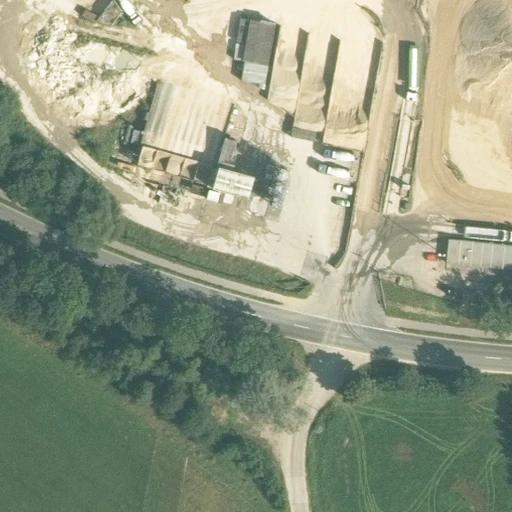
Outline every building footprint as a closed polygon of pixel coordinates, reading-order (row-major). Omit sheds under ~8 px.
[(276,26),(251,21),(244,62),(245,62),(268,67),(276,26)] [(268,67),(245,62),(241,82),(265,86),(268,67)] [(225,139),(217,167),(218,168),(229,171),(237,142),(225,139)] [(217,172),(137,149),(133,161),(141,163),(151,166),(214,183),(217,172)] [(151,166),(141,163),(139,169),(150,172),(151,166)] [(229,171),(218,168),(217,172),(214,183),(212,189),(226,193),(232,172),(229,171)] [(290,178),(290,175),(290,173),(288,171),(286,170),(284,169),(281,170),(279,171),(278,173),(277,176),(278,178),(279,180),(281,182),(284,182),(286,181),(289,180),(290,178)] [(255,178),(232,172),(226,193),(249,199),(255,178)] [(286,191),(287,189),(286,186),(285,184),(283,183),(280,182),(278,183),(276,184),(274,186),(274,189),(274,191),(276,193),(278,195),(280,195),(283,195),(285,193),(286,191)] [(226,193),(210,189),(207,201),(223,205),(226,193)] [(283,204),(283,202),(283,199),(281,197),(279,196),(277,195),(274,196),(272,197),(271,199),(270,202),(271,204),(272,206),(274,208),(277,208),(279,208),(281,206),(283,204)] [(511,268),(511,244),(447,239),(445,263),(511,268)] [(477,293),(463,292),(462,303),(476,304),(477,293)]
